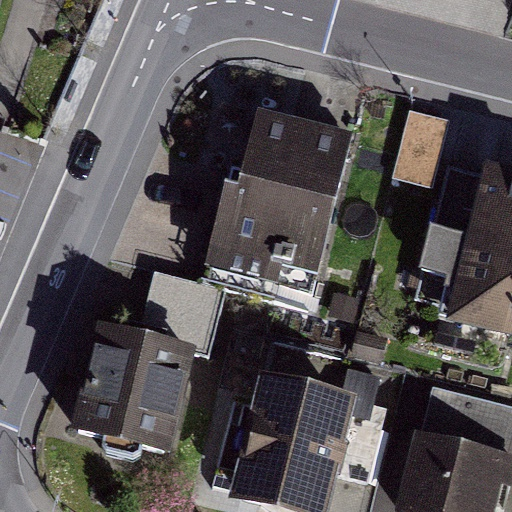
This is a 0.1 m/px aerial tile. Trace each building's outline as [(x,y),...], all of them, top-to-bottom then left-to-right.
[(436,184),(450,108),(411,101),(397,177),(436,184)] [(355,142),(260,120),(219,292),(314,315),(355,142)] [(511,192),(488,187),(454,325),(511,339),(511,192)] [(193,373),(101,351),(85,418),(79,443),(171,465),(193,373)] [(325,511),(347,423),(264,403),(238,511),(325,511)] [(495,511),(505,475),(416,453),(401,511),(495,511)]
